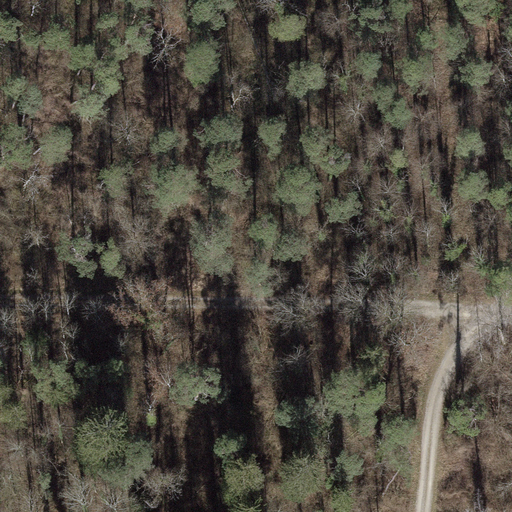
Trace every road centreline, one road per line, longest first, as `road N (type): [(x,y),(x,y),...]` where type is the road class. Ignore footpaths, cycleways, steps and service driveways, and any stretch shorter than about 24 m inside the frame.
road 1 (track): [(0,298),(511,311)]
road 2 (track): [(487,310),(460,337),(438,388),(421,511)]
road 3 (track): [(511,53),(378,0)]
